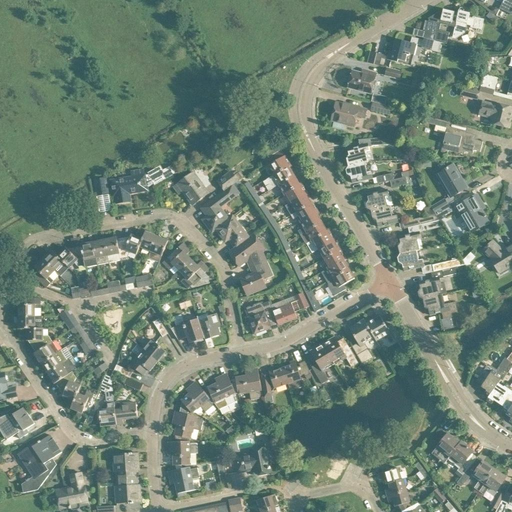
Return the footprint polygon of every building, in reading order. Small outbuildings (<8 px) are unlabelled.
[(511,0),(503,0),(500,8),(507,11),(508,8),(511,9),(511,0)] [(437,35),(436,41),(442,43),(446,44),(449,33),(439,31),(441,23),(455,27),(452,37),(457,38),(465,33),(467,27),(481,30),(484,19),(469,16),(470,13),(464,12),(464,11),(464,10),(464,9),(463,8),(462,8),(461,8),(460,8),(459,9),(459,10),(459,11),(458,14),(454,13),(454,12),(443,10),(443,13),(440,12),(441,12),(440,11),(428,19),(429,19),(428,21),(425,21),(422,31),(437,35)] [(493,15),(489,20),(494,24),(498,19),(493,15)] [(412,37),(410,43),(403,41),(402,43),(395,41),(392,52),(389,51),(387,60),(398,62),(398,60),(406,62),(408,55),(409,55),(410,54),(414,56),(417,46),(420,47),(420,49),(431,52),(440,54),(442,43),(436,41),(424,38),(423,40),(412,37)] [(370,51),(367,63),(374,65),(377,53),(370,51)] [(399,79),(401,72),(388,68),(386,76),(399,79)] [(349,87),(371,93),(376,73),(369,72),(368,76),(353,72),(349,87)] [(481,87),(479,91),(494,95),(498,78),(489,76),(484,74),(481,87)] [(477,99),(479,91),(473,90),(463,87),(461,95),(477,99)] [(389,115),(391,107),(373,102),(371,111),(389,115)] [(491,123),(508,128),(511,112),(511,107),(496,104),(495,105),(483,102),(480,113),(493,116),(491,123)] [(332,120),(332,121),(334,121),(332,127),(344,130),(345,124),(354,126),(357,115),(364,117),(366,110),(359,108),(359,107),(350,105),(350,106),(343,104),(336,103),(332,118),(332,120)] [(427,116),(425,124),(434,126),(432,131),(445,134),(446,129),(449,130),(450,129),(452,122),(427,116)] [(445,134),(442,143),(446,144),(449,145),(448,151),(464,155),(465,152),(473,154),(474,150),(480,152),(483,142),(474,139),(475,136),(474,136),(469,134),(466,133),(465,134),(455,131),(453,136),(445,134)] [(371,139),(358,140),(360,146),(368,144),(369,146),(371,145),(387,144),(393,146),(394,141),(387,140),(380,138),(371,139)] [(346,156),(348,166),(365,162),(365,163),(368,162),(366,152),(370,151),(369,146),(368,144),(347,149),(349,155),(346,156)] [(263,160),(266,165),(275,159),(273,155),(263,160)] [(289,167),(291,166),(285,156),(276,161),(275,159),(266,165),(268,168),(270,166),(275,175),(289,167)] [(367,172),(365,163),(365,162),(348,166),(345,167),(348,178),(351,177),(352,183),(373,178),(371,171),(367,172)] [(467,188),(454,166),(453,164),(452,165),(436,174),(450,198),(467,188)] [(131,178),(111,181),(114,196),(115,196),(117,204),(130,201),(129,193),(147,190),(147,188),(154,184),(155,186),(174,175),(174,174),(170,168),(162,172),(160,167),(148,174),(149,175),(145,175),(131,178)] [(269,191),(279,185),(295,176),(289,167),(275,175),(267,179),(269,183),(265,185),(269,191)] [(231,171),(217,182),(225,191),(233,185),(239,181),(243,178),(238,172),(234,175),(231,171)] [(392,173),(377,177),(378,184),(390,181),(394,180),(393,175),(392,173)] [(192,174),(174,187),(179,194),(183,192),(193,205),(209,193),(203,186),(201,187),(192,174)] [(284,195),(286,194),(286,193),(300,185),(295,176),(279,185),(284,195)] [(405,177),(394,180),(390,181),(391,187),(407,184),(405,177)] [(106,178),(95,180),(97,195),(108,193),(106,178)] [(239,181),(233,185),(236,190),(243,185),(239,181)] [(291,203),(307,193),(301,183),(300,185),(286,193),(286,194),(291,203)] [(233,185),(225,191),(202,209),(207,216),(203,220),(212,232),(216,229),(229,219),(220,207),(239,193),(236,190),(233,185)] [(368,212),(371,211),(387,207),(385,197),(389,196),(388,189),(367,194),(369,200),(365,201),(368,212)] [(291,203),(286,206),(291,215),(313,203),(307,193),(291,203)] [(485,208),(485,207),(483,204),(477,194),(459,205),(456,207),(457,207),(469,228),(472,233),(480,228),(489,222),(485,217),(486,216),(482,210),(485,208)] [(431,207),(434,213),(448,204),(445,199),(431,207)] [(448,204),(434,213),(439,221),(446,217),(445,215),(452,211),(452,210),(457,207),(456,207),(459,205),(456,200),(448,204)] [(316,213),(317,214),(318,212),(313,203),(291,215),(293,219),(299,216),(302,221),(316,213)] [(378,227),(399,222),(397,215),(393,216),(390,206),(387,207),(371,211),(374,222),(377,221),(378,227)] [(422,225),(438,221),(439,221),(434,213),(431,207),(424,208),(426,216),(403,222),(404,229),(422,225)] [(300,235),(306,232),(322,222),(317,214),(316,213),(302,221),(300,222),(303,227),(298,230),(300,235)] [(228,239),(235,248),(249,238),(233,216),(229,219),(216,229),(225,242),(228,239)] [(438,221),(422,225),(424,231),(424,232),(439,228),(438,221)] [(322,222),(306,232),(300,235),(306,244),(307,244),(312,241),(312,242),(314,240),(313,240),(327,232),(327,231),(322,222)] [(281,230),(277,224),(273,226),(277,232),(279,235),(282,233),(281,230)] [(312,253),(319,249),(335,240),(329,230),(327,231),(327,232),(313,240),(314,240),(312,242),(312,241),(307,244),(312,253)] [(140,247),(150,252),(157,236),(146,232),(142,239),(143,239),(139,247),(140,247)] [(401,243),(398,243),(400,254),(417,251),(420,250),(417,240),(421,239),(419,232),(399,237),(401,243)] [(284,236),(282,233),(279,235),(280,238),(283,245),(287,243),(284,236)] [(251,269),(252,268),(266,262),(262,252),(265,250),(254,234),(249,238),(235,248),(229,253),(239,267),(247,261),(251,269)] [(117,239),(121,258),(128,257),(130,252),(137,255),(140,247),(139,247),(143,239),(142,239),(131,235),(130,238),(125,239),(125,238),(117,239)] [(168,241),(157,236),(150,252),(148,258),(159,262),(162,256),(168,241)] [(117,239),(117,237),(104,240),(109,263),(121,261),(121,258),(117,239)] [(109,263),(104,240),(93,242),(98,265),(109,263)] [(335,240),(319,249),(324,258),(340,249),(335,240)] [(493,241),(484,251),(491,258),(501,275),(511,268),(510,266),(511,265),(511,245),(503,251),(493,241)] [(98,265),(93,242),(81,245),(81,246),(84,261),(85,261),(86,265),(86,268),(98,265)] [(290,249),(287,243),(283,245),(288,254),(292,253),(290,249)] [(81,246),(73,248),(73,249),(68,250),(66,248),(58,256),(69,267),(70,268),(75,263),(78,267),(86,265),(85,261),(84,261),(81,246)] [(179,247),(163,263),(174,274),(176,276),(180,272),(192,260),(187,255),(191,251),(188,247),(183,251),(179,247)] [(324,258),(329,267),(330,268),(344,260),(346,259),(340,249),(324,258)] [(52,250),(43,259),(55,271),(60,276),(69,267),(58,256),(52,250)] [(419,260),(417,251),(400,254),(397,255),(399,266),(403,265),(404,271),(425,266),(423,260),(419,260)] [(49,277),(55,271),(43,259),(35,268),(39,272),(35,276),(47,288),(54,281),(49,277)] [(442,270),(458,267),(465,265),(461,259),(433,265),(434,272),(442,270)] [(192,260),(180,272),(181,272),(185,277),(181,281),(188,289),(191,287),(192,288),(210,283),(208,277),(209,277),(209,276),(208,276),(205,273),(206,272),(205,272),(204,273),(201,269),(205,265),(201,261),(197,265),(192,260)] [(328,269),(321,273),(327,282),(349,269),(344,260),(330,268),(329,267),(328,268),(328,269)] [(266,262),(252,268),(254,274),(241,280),(247,295),(266,287),(262,280),(272,275),(266,262)] [(458,267),(442,270),(443,277),(459,273),(458,267)] [(333,278),(327,282),(326,282),(334,296),(346,289),(344,285),(355,279),(349,269),(333,278)] [(420,289),(417,289),(420,300),(423,299),(439,295),(437,285),(441,284),(440,278),(443,277),(442,270),(434,272),(435,278),(419,282),(420,289)] [(151,274),(144,276),(146,287),(153,285),(151,274)] [(146,287),(144,276),(136,278),(138,288),(146,287)] [(115,293),(127,290),(126,285),(120,286),(119,281),(113,282),(115,293)] [(115,293),(113,282),(107,283),(108,288),(103,290),(104,295),(115,293)] [(104,295),(103,290),(97,291),(96,285),(90,287),(90,288),(92,297),(104,295)] [(81,298),(80,290),(79,287),(71,289),(73,299),(81,298)] [(92,297),(90,288),(80,290),(81,298),(84,299),(92,297)] [(283,301),(271,305),(275,317),(278,325),(297,318),(295,311),(299,309),(300,310),(310,307),(303,293),(294,296),(296,302),(285,306),(283,301)] [(443,319),(459,315),(456,302),(445,305),(442,294),(439,295),(423,299),(425,310),(428,309),(430,315),(442,312),(443,319)] [(18,317),(35,317),(35,309),(41,309),(41,298),(24,298),(24,304),(18,304),(18,317)] [(317,301),(311,304),(315,312),(322,308),(318,301),(317,301)] [(247,310),(245,311),(248,318),(254,334),(271,328),(268,320),(275,317),(271,305),(270,302),(262,305),(261,302),(246,308),(247,310)] [(73,315),(69,309),(66,310),(61,314),(60,315),(65,321),(73,315)] [(198,317),(205,338),(205,340),(221,335),(218,328),(219,327),(218,322),(219,321),(217,314),(208,317),(207,314),(198,317)] [(73,315),(65,321),(70,330),(79,324),(73,315)] [(171,329),(178,341),(188,337),(190,343),(205,338),(198,317),(197,317),(183,322),(181,315),(173,318),(176,327),(171,329)] [(367,324),(373,334),(375,338),(385,333),(391,343),(400,338),(392,324),(387,327),(380,316),(367,324)] [(35,317),(18,317),(18,329),(27,329),(35,329),(35,328),(42,328),(42,317),(41,317),(35,317)] [(168,334),(159,319),(154,322),(163,337),(168,334)] [(363,340),(373,334),(367,324),(364,319),(349,328),(360,347),(366,344),(363,340)] [(79,324),(70,330),(74,335),(78,332),(82,337),(86,334),(79,324)] [(49,345),(53,342),(49,336),(43,336),(43,328),(42,328),(35,328),(35,329),(27,329),(27,341),(30,341),(32,345),(31,346),(36,352),(49,344),(49,345)] [(86,334),(82,337),(85,342),(80,345),(84,350),(93,344),(86,334)] [(342,349),(334,336),(322,343),(333,362),(341,357),(343,360),(346,358),(352,367),(358,363),(348,346),(342,349)] [(152,339),(143,349),(158,361),(166,351),(152,339)] [(36,353),(35,354),(41,364),(59,352),(53,342),(49,345),(49,344),(36,352),(36,353)] [(333,362),(322,343),(310,351),(318,363),(312,367),(322,384),(328,380),(323,371),(327,369),(325,366),(333,362)] [(95,357),(99,354),(93,344),(84,350),(87,355),(91,352),(95,357)] [(353,347),(352,347),(362,364),(374,358),(369,349),(358,355),(353,348),(353,347)] [(158,361),(143,349),(130,365),(143,376),(148,370),(150,371),(158,361)] [(61,351),(59,352),(41,364),(44,368),(42,369),(45,373),(47,372),(48,374),(68,361),(61,351)] [(484,394),(489,397),(498,383),(499,383),(501,380),(511,363),(511,362),(511,352),(509,357),(507,359),(504,358),(495,371),(493,370),(490,373),(484,369),(479,378),(476,382),(482,386),(481,387),(486,391),(484,394)] [(49,375),(47,377),(50,381),(52,380),(55,384),(56,383),(69,375),(68,374),(72,372),(76,369),(70,359),(68,361),(62,365),(48,374),(49,375)] [(291,365),(283,368),(288,384),(290,391),(304,386),(300,376),(304,374),(307,380),(313,377),(305,361),(299,364),(300,366),(297,367),(295,361),(290,362),(291,365)] [(108,368),(105,363),(93,371),(97,376),(108,368)] [(114,371),(126,376),(130,378),(133,372),(117,365),(114,371)] [(269,373),(261,376),(264,389),(266,404),(268,411),(272,410),(273,410),(271,403),(274,402),(272,392),(275,388),(288,384),(283,368),(274,371),(274,369),(269,371),(269,373)] [(236,378),(236,379),(238,392),(239,394),(249,392),(251,400),(261,398),(259,390),(262,390),(258,369),(248,371),(248,372),(245,372),(246,374),(245,374),(246,376),(236,378)] [(56,383),(61,390),(62,389),(64,393),(63,396),(74,401),(77,393),(78,393),(81,386),(74,383),(76,378),(72,372),(68,374),(69,375),(56,383)] [(0,400),(5,400),(5,399),(17,396),(15,387),(7,389),(6,383),(7,383),(6,380),(8,379),(7,376),(5,376),(5,373),(0,374),(0,400)] [(208,388),(208,389),(210,394),(215,403),(219,409),(228,406),(237,401),(234,394),(238,392),(236,379),(230,381),(227,374),(218,378),(218,379),(216,380),(216,381),(217,384),(208,388)] [(106,402),(99,408),(101,424),(101,427),(110,426),(116,425),(117,425),(115,411),(114,403),(114,402),(111,378),(111,377),(106,375),(99,389),(105,392),(106,402)] [(123,384),(140,392),(143,384),(130,378),(126,376),(123,384)] [(189,394),(182,401),(182,402),(192,413),(200,406),(206,412),(213,406),(212,405),(208,400),(210,398),(208,395),(210,394),(208,389),(204,391),(196,382),(189,389),(187,391),(188,392),(189,394)] [(489,397),(486,400),(492,404),(494,400),(499,404),(510,387),(506,384),(504,387),(499,383),(498,383),(489,397)] [(511,384),(510,387),(499,404),(504,407),(502,411),(507,414),(511,406),(511,384)] [(324,388),(319,390),(325,402),(330,399),(324,388)] [(82,413),(88,416),(97,396),(94,394),(87,392),(85,396),(78,393),(77,393),(74,401),(71,409),(78,412),(76,416),(81,418),(82,413)] [(115,402),(114,403),(115,411),(117,425),(124,424),(123,419),(138,417),(136,403),(121,404),(117,401),(115,402)] [(176,412),(174,421),(174,424),(175,425),(177,426),(175,436),(182,437),(189,439),(191,440),(193,429),(201,431),(203,421),(196,419),(196,417),(191,415),(192,413),(182,402),(180,412),(176,412)] [(0,427),(2,431),(5,436),(7,440),(17,434),(20,439),(29,433),(27,429),(35,424),(24,407),(13,415),(10,417),(8,414),(0,417),(0,427)] [(444,464),(448,459),(460,444),(448,434),(447,435),(440,428),(431,438),(439,445),(432,454),(444,464)] [(62,452),(51,435),(41,442),(40,441),(38,442),(39,444),(34,448),(32,445),(18,454),(34,477),(30,479),(29,478),(26,480),(27,481),(24,484),(25,493),(38,490),(43,484),(57,465),(53,459),(62,452)] [(176,442),(169,442),(169,452),(170,452),(170,455),(171,455),(174,455),(174,465),(176,465),(182,465),(190,465),(190,454),(196,454),(198,454),(198,444),(196,444),(191,444),(190,444),(189,439),(182,437),(175,436),(176,442)] [(461,478),(472,464),(474,462),(477,458),(472,453),(473,452),(462,442),(460,444),(448,459),(459,468),(457,471),(455,473),(461,478)] [(246,455),(234,457),(236,464),(238,473),(245,471),(245,469),(253,467),(255,476),(271,472),(266,448),(250,451),(251,454),(246,455)] [(114,455),(115,479),(138,478),(137,470),(139,470),(138,454),(132,454),(132,453),(129,453),(130,454),(114,455)] [(224,460),(217,462),(219,471),(219,475),(226,474),(225,468),(224,460)] [(473,492),(477,494),(494,469),(483,461),(479,467),(474,462),(472,464),(461,478),(457,483),(462,486),(472,474),(480,480),(475,488),(476,489),(473,492)] [(423,469),(418,462),(415,465),(420,472),(423,469)] [(182,469),(182,465),(176,465),(177,470),(169,471),(171,481),(172,481),(172,484),(173,484),(176,483),(178,494),(194,490),(192,480),(200,478),(198,468),(190,470),(189,467),(182,469)] [(402,480),(402,479),(398,468),(379,473),(381,480),(385,478),(387,484),(389,484),(389,483),(402,480)] [(279,471),(281,478),(285,477),(287,476),(286,469),(279,471)] [(428,475),(423,469),(420,472),(425,478),(428,475)] [(494,469),(479,491),(483,494),(484,495),(490,487),(496,491),(506,477),(494,469)] [(73,487),(56,490),(60,509),(69,507),(70,509),(71,509),(70,505),(80,503),(81,507),(89,505),(85,486),(84,487),(82,473),(70,475),(73,487)] [(115,479),(117,503),(130,502),(130,503),(133,503),(133,502),(141,502),(140,485),(138,485),(138,478),(115,479)] [(387,496),(407,491),(403,479),(402,479),(402,480),(389,483),(389,484),(390,489),(385,490),(387,496)] [(396,506),(399,511),(402,511),(412,507),(409,503),(410,502),(407,491),(387,496),(389,502),(394,501),(395,507),(396,506)] [(491,506),(497,510),(502,501),(504,496),(498,492),(491,506)] [(446,499),(440,493),(435,497),(441,503),(446,499)] [(257,501),(260,511),(262,511),(279,506),(275,494),(257,501)] [(243,510),(241,498),(235,499),(237,511),(243,510)] [(229,500),(231,511),(232,511),(237,511),(235,499),(229,500)] [(497,510),(495,511),(504,511),(505,510),(506,510),(509,504),(502,501),(497,510)] [(445,505),(451,511),(454,508),(449,502),(445,505)] [(227,511),(226,503),(218,505),(219,511),(227,511)] [(412,507),(402,511),(426,511),(421,506),(420,506),(418,503),(412,507)]
